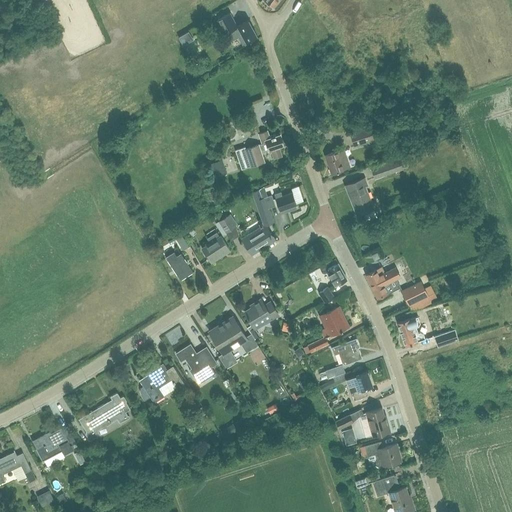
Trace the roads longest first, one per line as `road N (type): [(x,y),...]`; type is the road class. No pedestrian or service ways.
road 1 (unclassified): [(0,420),(328,219)]
road 2 (tertiary): [(438,511),(381,330),(328,219)]
road 3 (tertiary): [(328,219),(263,24)]
